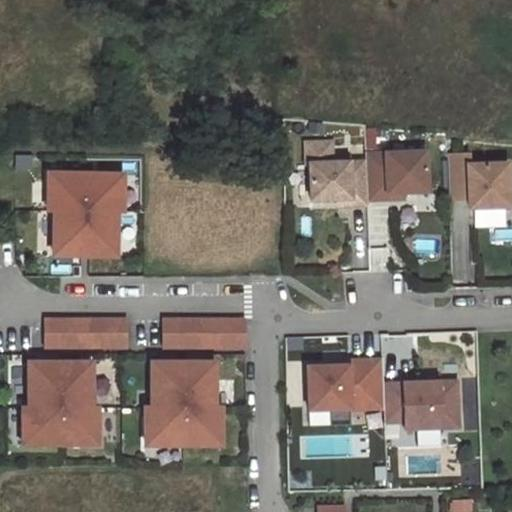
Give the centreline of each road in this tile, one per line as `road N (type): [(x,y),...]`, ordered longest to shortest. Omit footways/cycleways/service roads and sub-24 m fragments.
road 1 (residential): [(8,305),(265,305),(265,326)]
road 2 (residential): [(265,326),(511,319)]
road 3 (residential): [(265,326),(265,496),(275,511)]
